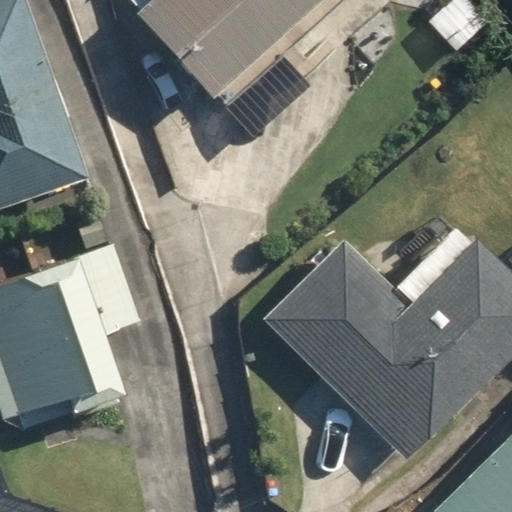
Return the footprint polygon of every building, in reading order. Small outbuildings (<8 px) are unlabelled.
[(14,0),(0,0),(0,204),(70,183),(14,0)] [(145,0),(130,16),(227,110),(332,0),(145,0)] [(511,331),(511,305),(441,239),(381,303),(320,246),(244,327),(389,463),(511,331)] [(48,265),(0,281),(0,443),(98,411),(48,265)] [(511,511),(511,412),(415,511),(511,511)]
